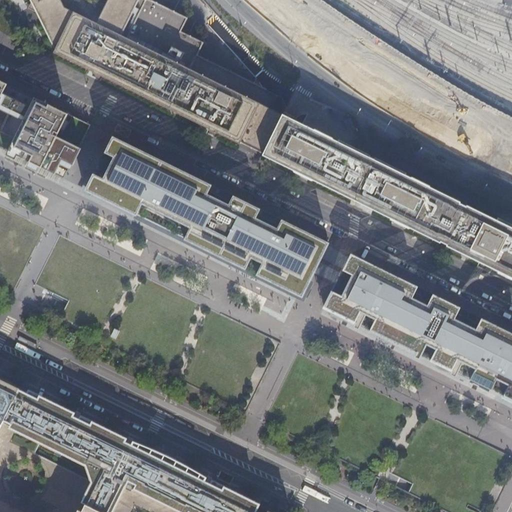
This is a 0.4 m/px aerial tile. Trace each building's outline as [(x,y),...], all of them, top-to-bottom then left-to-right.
[(29,7),(38,12),(32,0),(29,7)] [(127,38),(145,0),(32,0),(38,12),(56,48),(54,52),(93,71),(217,131),(241,143),(242,141),(264,151),(282,114),(260,103),(127,38)] [(260,103),(282,114),(286,105),(284,97),(197,54),(203,42),(180,31),(187,18),(151,0),(145,0),(127,38),(260,103)] [(0,147),(64,178),(90,125),(0,80),(0,147)] [(511,230),(511,229),(493,219),(493,218),(469,207),(469,208),(463,205),(463,204),(379,162),(376,163),(368,159),(367,158),(368,157),(351,148),(350,149),(339,144),(340,143),(282,114),(270,139),(264,151),(261,156),(276,163),(278,163),(296,172),(298,172),(300,169),(305,171),(310,173),(309,175),(310,178),(310,179),(388,217),(391,216),(391,215),(396,218),(401,220),(400,223),(402,224),(401,224),(435,241),(435,239),(441,242),(441,243),(486,265),(511,278),(511,230)] [(283,220),(113,136),(86,190),(110,202),(245,268),(302,296),(315,269),(328,242),(283,220)] [(323,307),(511,399),(511,332),(504,329),(364,260),(350,253),(323,307)] [(0,421),(1,421),(2,422),(5,417),(17,394),(20,386),(0,376),(0,421)] [(255,511),(260,503),(28,390),(8,431),(84,467),(88,481),(126,498),(132,486),(185,511),(255,511)] [(103,511),(86,503),(85,504),(81,502),(76,511),(103,511)]
